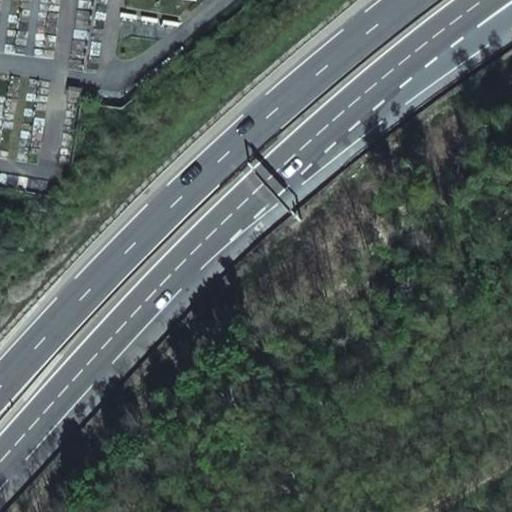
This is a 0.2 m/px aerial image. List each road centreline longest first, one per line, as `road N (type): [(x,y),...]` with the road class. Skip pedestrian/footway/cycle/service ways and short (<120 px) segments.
road 1 (trunk): [(0,451),(208,229),(446,28)]
road 2 (trunk): [(409,0),(162,193),(0,369)]
